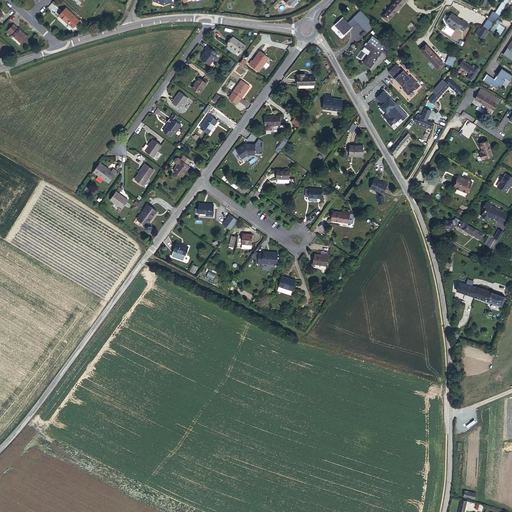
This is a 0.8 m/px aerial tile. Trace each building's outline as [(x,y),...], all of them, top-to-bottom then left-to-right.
[(88,0),(71,0),(72,0),(80,9),(88,0)] [(388,23),(405,3),(401,0),(395,0),(381,18),(388,23)] [(506,0),(500,0),(493,10),(498,14),(506,0)] [(366,33),(373,26),(359,13),(358,14),(356,12),(353,15),(355,17),(353,19),(366,33)] [(460,20),(455,16),(455,15),(451,12),(448,16),(446,17),(444,19),(444,21),(447,23),(449,23),(455,27),(456,27),(462,31),(467,24),(461,19),(460,20)] [(79,22),(68,13),(62,20),(72,29),(79,22)] [(352,27),(342,16),(334,24),(344,35),(352,27)] [(488,29),(492,22),(486,18),(482,25),(488,29)] [(492,32),(498,22),(495,20),(488,30),(492,32)] [(14,36),(20,30),(15,26),(9,33),(12,36),(13,36),(14,36)] [(483,39),(487,31),(480,28),(479,30),(476,36),(483,39)] [(23,46),(30,39),(21,30),(20,30),(14,36),(14,37),(23,46)] [(237,51),(242,44),(232,37),(227,44),(237,51)] [(386,55),(390,49),(372,37),(368,43),(367,43),(364,47),(372,52),(364,63),(371,68),(382,53),(386,55)] [(511,39),(503,53),(511,59),(511,39)] [(441,59),(426,43),(420,48),(434,64),(441,59)] [(218,53),(208,45),(205,49),(207,50),(201,59),(209,65),(213,61),(215,63),(219,58),(216,56),(218,53)] [(261,68),(267,59),(258,52),(249,66),(256,72),(260,67),(261,68)] [(437,68),(443,62),(441,59),(434,64),(437,68)] [(471,66),(468,65),(459,59),(456,65),(467,72),(472,75),(477,68),(472,65),(471,66)] [(420,85),(411,75),(409,77),(403,69),(402,70),(396,63),(388,71),(394,78),(395,77),(399,81),(398,82),(404,88),(403,89),(408,94),(414,88),(415,89),(420,85)] [(509,79),(511,74),(501,67),(496,73),(497,74),(496,76),(494,78),(486,73),(482,79),(490,84),(491,83),(496,87),(498,84),(500,86),(505,79),(503,78),(504,76),(509,79)] [(317,84),(316,76),(309,76),(309,74),(295,74),(295,84),(297,84),(312,84),(317,84)] [(199,93),(206,82),(199,77),(192,88),(199,93)] [(460,90),(447,78),(444,82),(442,80),(432,91),(434,93),(443,82),(447,86),(456,94),(460,90)] [(236,104),(250,85),(243,80),(229,98),(236,104)] [(435,101),(447,86),(443,82),(434,93),(431,96),(435,101)] [(494,110),(499,100),(478,87),(472,97),(494,110)] [(407,115),(383,91),(376,98),(382,104),(380,106),(390,117),(389,118),(394,123),(400,117),(403,119),(407,115)] [(181,109),(188,98),(180,92),(172,103),(181,109)] [(341,110),(342,101),(338,100),(338,97),(325,96),(325,108),(341,110)] [(429,120),(432,114),(426,110),(422,117),(429,120)] [(279,130),(279,115),(263,116),(263,130),(274,130),(279,130)] [(422,117),(418,115),(415,119),(418,121),(430,127),(432,128),(435,123),(429,120),(422,117)] [(215,121),(206,116),(199,127),(206,133),(215,121)] [(181,126),(175,122),(170,118),(166,123),(168,124),(163,131),(170,136),(173,133),(175,134),(181,126)] [(300,122),(294,118),(291,122),(297,126),(300,122)] [(430,127),(418,121),(417,122),(429,129),(430,127)] [(394,153),(409,134),(404,131),(390,150),(394,153)] [(280,149),(285,142),(280,139),(278,142),(279,143),(276,147),(280,149)] [(153,158),(161,147),(152,141),(144,152),(153,158)] [(491,154),(488,141),(481,142),(483,152),(481,153),(482,157),(491,154)] [(254,155),(254,144),(244,144),(236,149),(242,158),(247,155),(254,155)] [(363,157),(364,146),(347,145),(346,156),(363,157)] [(189,168),(186,165),(189,161),(183,156),(179,161),(177,159),(173,159),(172,162),(173,164),(175,166),(171,171),(181,179),(189,168)] [(107,186),(116,174),(112,171),(110,174),(98,165),(91,175),(107,186)] [(292,176),(292,165),(285,165),(285,167),(278,167),(277,176),(279,176),(292,176)] [(142,187),(153,172),(144,166),(139,172),(140,173),(134,181),(142,187)] [(511,186),(511,185),(511,177),(506,174),(504,177),(502,176),(496,186),(505,192),(510,185),(511,186)] [(463,195),(471,181),(458,175),(451,189),(463,195)] [(327,199),(328,190),(315,188),(315,189),(314,198),(314,199),(327,199)] [(388,201),(390,188),(386,188),(386,190),(378,189),(377,199),(388,201)] [(127,203),(116,194),(109,203),(121,211),(127,203)] [(211,216),(212,204),(197,203),(197,209),(196,214),(206,215),(206,216),(211,216)] [(495,221),(501,211),(494,207),(493,209),(492,208),(493,206),(488,203),(487,205),(484,204),(480,209),(484,211),(480,215),(484,218),(486,217),(490,220),(491,218),(495,221)] [(145,227),(156,212),(146,206),(136,221),(145,227)] [(349,211),(343,210),(342,213),(332,211),(330,221),(347,223),(349,211)] [(500,225),(507,215),(501,211),(495,221),(494,221),(500,225)] [(236,219),(229,214),(222,222),(230,228),(236,219)] [(457,226),(461,220),(456,217),(454,221),(452,221),(452,220),(448,221),(445,219),(443,222),(442,222),(443,229),(453,227),(453,225),(456,225),(457,226)] [(483,234),(461,220),(457,226),(479,240),(483,234)] [(251,246),(251,235),(242,234),(241,245),(242,245),(250,245),(251,246)] [(492,248),(496,240),(491,237),(487,244),(492,248)] [(182,260),(188,246),(181,243),(181,242),(176,240),(170,255),(182,260)] [(324,263),(323,251),(318,251),(318,253),(310,252),(310,263),(324,263)] [(276,264),(277,253),(263,252),(262,254),(257,254),(256,261),(256,262),(276,264)] [(294,281),(280,276),(277,285),(290,290),(294,281)] [(469,294),(472,285),(459,281),(456,290),(469,294)] [(289,295),(290,290),(277,285),(276,290),(289,295)] [(475,296),(478,287),(472,285),(469,294),(475,296)] [(478,287),(475,296),(499,303),(502,294),(478,287)] [(464,511),(467,502),(461,501),(458,511),(464,511)]
